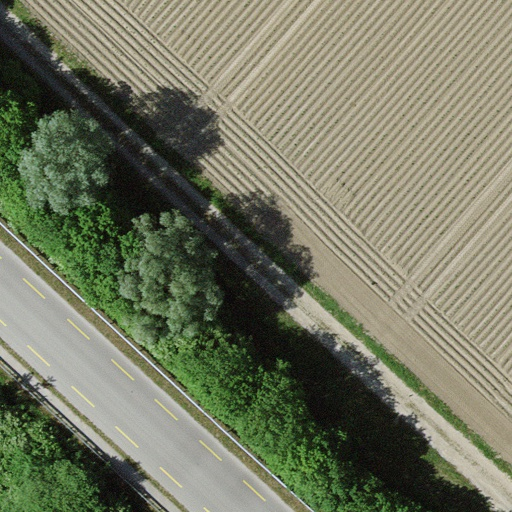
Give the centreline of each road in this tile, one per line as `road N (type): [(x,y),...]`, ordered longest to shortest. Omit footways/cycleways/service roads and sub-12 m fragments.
road 1 (track): [(511,503),(0,20)]
road 2 (unclassified): [(0,284),(246,511)]
